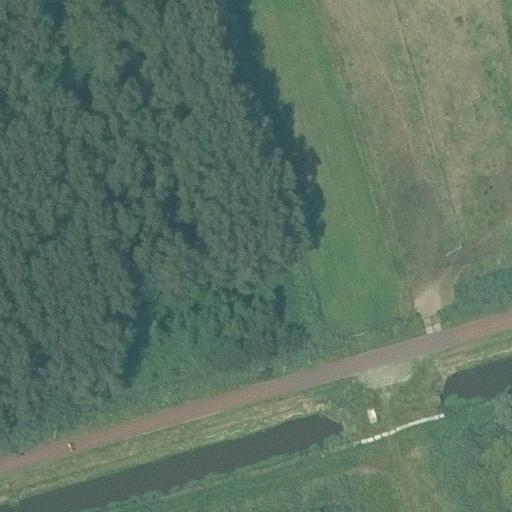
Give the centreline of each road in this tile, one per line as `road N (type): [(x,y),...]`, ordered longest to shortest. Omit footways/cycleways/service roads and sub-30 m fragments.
road 1 (unclassified): [(302,381),(511,320)]
road 2 (track): [(371,361),(415,511)]
